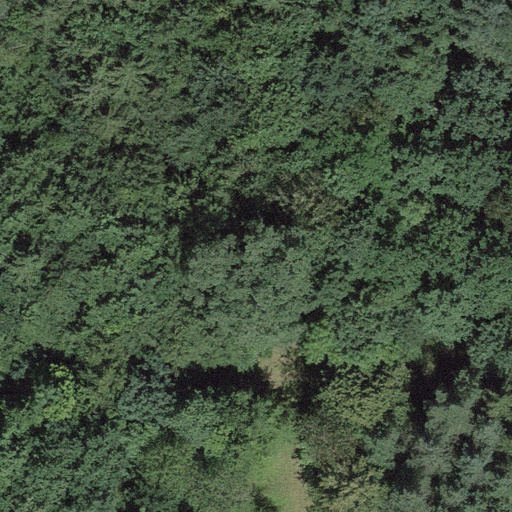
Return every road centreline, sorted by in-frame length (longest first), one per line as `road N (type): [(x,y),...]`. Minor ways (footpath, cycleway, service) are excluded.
road 1 (track): [(326,511),(287,344),(307,162),(350,0)]
road 2 (track): [(511,374),(287,344),(75,368),(0,385)]
